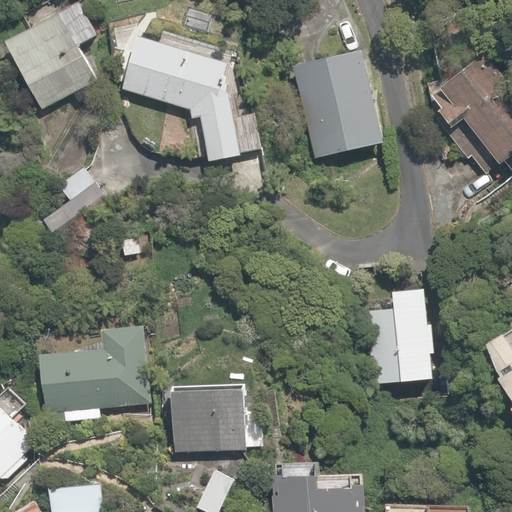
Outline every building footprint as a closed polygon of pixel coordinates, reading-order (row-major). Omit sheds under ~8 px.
[(47,7),(0,30),(0,32),(38,109),(93,81),(73,42),(97,31),(81,0),(77,0),(50,14),(47,7)] [(121,84),(190,105),(188,115),(199,117),(206,158),(255,150),(249,115),(232,118),(227,88),(215,85),(227,62),(134,30),(121,84)] [(385,137),(364,45),(287,63),(308,155),(385,137)] [(441,82),(425,93),(443,119),(457,109),(493,163),(511,149),(511,135),(487,98),(500,90),(473,50),(437,75),(441,82)] [(104,173),(96,178),(85,162),(58,180),(69,196),(43,214),(64,246),(125,205),(104,173)] [(368,377),(425,374),(424,350),(432,350),(430,314),(422,314),(420,284),(387,286),(388,308),(364,310),(368,377)] [(45,377),(46,406),(64,406),(65,421),(101,420),(100,404),(160,401),(160,380),(141,381),(138,321),(118,322),(117,313),(98,314),(99,336),(82,337),(82,347),(34,350),(35,378),(45,377)] [(492,372),(510,401),(505,404),(511,415),(511,349),(498,326),(477,339),(496,370),(492,372)] [(247,384),(247,371),(229,372),(230,377),(166,381),(170,450),(259,444),(257,407),(240,408),(239,384),(247,384)] [(20,449),(31,438),(0,406),(0,474),(5,480),(28,457),(20,449)] [(361,511),(361,480),(310,481),(309,451),(295,452),(295,438),(277,439),(278,471),(268,472),(269,511),(361,511)] [(219,511),(237,475),(209,462),(189,506),(200,511),(219,511)] [(103,511),(103,481),(50,481),(50,511),(103,511)] [(41,511),(28,490),(0,507),(0,511),(41,511)]
